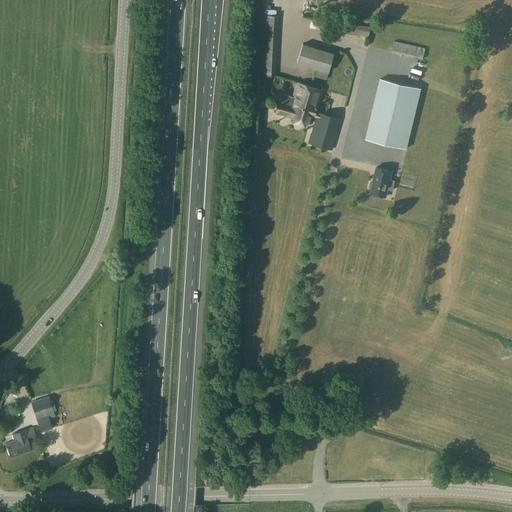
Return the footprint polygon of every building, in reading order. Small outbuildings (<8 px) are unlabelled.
[(275,76),(278,15),(263,15),(260,75),(275,76)] [(315,29),(341,33),(341,32),(367,36),(369,26),(343,22),(343,21),(317,17),(315,29)] [(393,43),(391,52),(423,59),(425,48),(394,41),(393,43)] [(333,52),(302,43),(296,63),(327,72),(333,52)] [(365,138),(406,148),(421,89),(380,79),(365,138)] [(275,105),(274,108),(275,108),(274,110),(276,110),(275,112),(283,114),(287,115),(289,107),(295,109),(296,106),(298,107),(300,102),(305,104),(310,86),(296,82),(292,96),(281,93),(278,101),(278,103),(276,103),(275,105)] [(289,107),(287,115),(294,117),(293,121),(303,124),(304,121),(310,123),(312,123),(313,118),(314,118),(307,142),(332,150),(341,118),(317,112),(318,111),(315,111),(321,89),(310,86),(305,104),(300,102),(298,107),(296,106),(295,109),(289,107)] [(376,167),(373,182),(371,183),(369,188),(371,190),(370,193),(385,197),(387,189),(392,190),(394,181),(389,179),(391,170),(376,167)] [(348,379),(347,386),(357,388),(358,381),(348,379)] [(52,428),(48,417),(48,415),(53,413),(48,396),(30,401),(40,432),(52,428)] [(26,429),(12,433),(14,440),(6,442),(10,456),(31,450),(27,439),(35,436),(32,428),(26,430),(26,429)]
